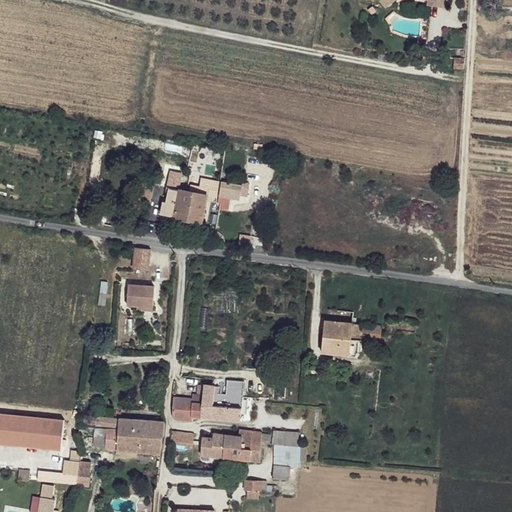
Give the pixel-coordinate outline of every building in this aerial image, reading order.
[(374,6),(369,9),(373,14),(378,10),(374,6)] [(465,58),(455,58),(455,68),(465,68),(465,58)] [(250,187),(222,182),(220,193),(250,198),(250,187)] [(272,191),(250,187),(250,198),(271,202),(272,191)] [(180,192),(165,189),(160,215),(201,223),(205,197),(183,193),(180,192)] [(151,250),(137,248),(135,270),(150,270),(151,263),(151,250)] [(155,287),(128,286),(127,307),(137,307),(154,309),(155,287)] [(355,312),(329,309),(326,321),(354,323),(355,312)] [(354,323),(326,321),(323,352),(350,355),(353,333),(354,323)] [(382,327),(354,323),(353,333),(361,334),(382,337),(382,327)] [(361,334),(353,333),(350,355),(359,356),(361,334)] [(246,382),(230,381),(228,394),(244,396),(246,382)] [(218,387),(206,386),(204,403),(203,415),(216,417),(218,393),(218,387)] [(228,394),(218,393),(216,417),(242,420),(244,399),(244,396),(228,394)] [(204,403),(189,401),(188,405),(182,405),(182,409),(179,409),(174,409),(174,413),(176,415),(180,417),(195,419),(195,414),(203,415),(204,403)] [(107,424),(108,414),(96,414),(95,423),(107,424)] [(119,415),(108,414),(107,424),(119,425),(119,415)] [(67,422),(0,415),(0,445),(64,452),(67,422)] [(164,437),(165,420),(119,415),(119,425),(119,432),(161,437),(164,437)] [(119,432),(119,425),(107,424),(104,448),(117,449),(119,432)] [(266,430),(241,428),(242,435),(266,439),(266,430)] [(195,430),(172,430),(170,443),(195,445),(195,430)] [(302,434),(277,431),(276,442),(280,442),(300,445),(302,434)] [(161,437),(119,432),(117,449),(160,451),(161,437)] [(217,437),(203,436),(201,451),(216,453),(216,454),(226,455),(227,434),(218,433),(217,437)] [(242,435),(227,434),(226,455),(240,457),(263,461),(266,439),(242,435)] [(89,485),(91,461),(81,461),(80,471),(79,484),(89,485)] [(292,466),(276,465),(274,480),(290,481),(292,466)] [(33,473),(22,472),(21,482),(32,483),(33,473)] [(262,477),(248,476),(246,489),(262,489),(262,477)] [(52,511),(55,497),(41,495),(38,511),(52,511)]
